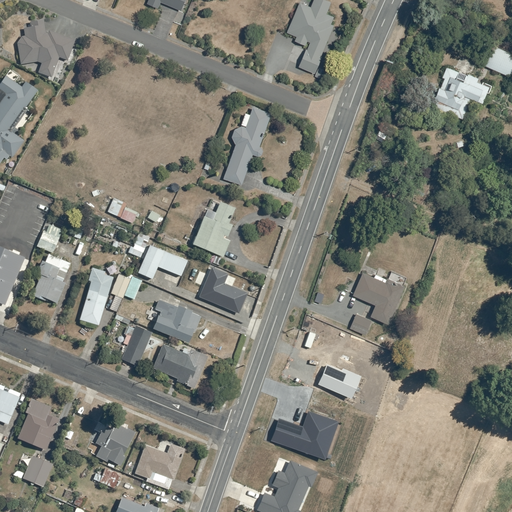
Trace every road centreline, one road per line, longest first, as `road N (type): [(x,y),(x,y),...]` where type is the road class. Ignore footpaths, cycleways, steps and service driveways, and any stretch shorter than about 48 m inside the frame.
road 1 (secondary): [(234,434),(344,123)]
road 2 (residential): [(46,0),(344,123)]
road 3 (residential): [(0,337),(234,434)]
road 4 (secondary): [(344,123),(394,0)]
